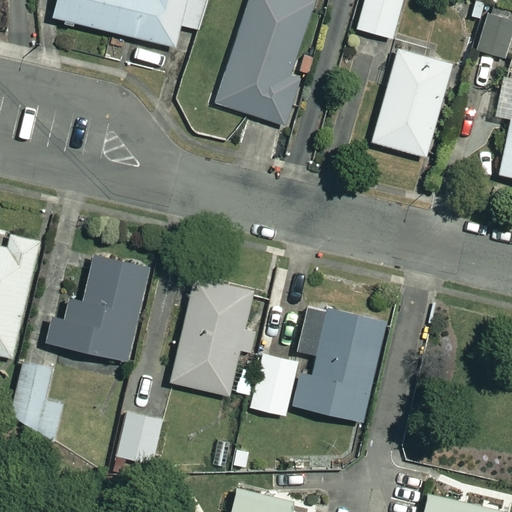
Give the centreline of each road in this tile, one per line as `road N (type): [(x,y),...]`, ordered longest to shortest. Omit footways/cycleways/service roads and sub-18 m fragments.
road 1 (residential): [(179,180),(511,259)]
road 2 (residential): [(0,76),(109,103),(161,158)]
road 3 (residential): [(179,180),(133,187),(0,157)]
